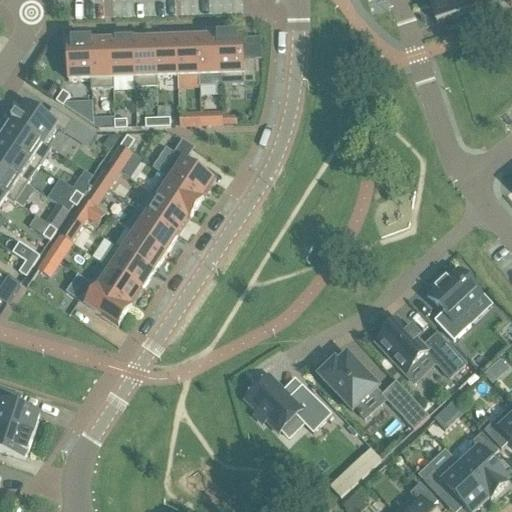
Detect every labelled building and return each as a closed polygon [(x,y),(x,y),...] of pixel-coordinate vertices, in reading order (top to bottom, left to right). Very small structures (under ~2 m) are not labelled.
[(442,0),(430,4),(437,26),(467,16),(471,29),(503,18),(499,5),(476,12),(472,0),(442,0)] [(243,63),(242,39),(220,40),(221,88),(256,87),(255,63),(243,63)] [(220,40),(198,41),(199,79),(200,89),(221,88),(220,40)] [(199,79),(198,41),(176,42),(178,80),(199,79)] [(157,90),(155,42),(133,43),(135,91),(157,90)] [(178,80),(176,42),(155,42),(157,90),(158,90),(157,81),(178,80)] [(135,91),(133,43),(112,44),(113,92),(115,92),(114,82),(134,81),(134,91),(135,91)] [(113,92),(112,44),(90,45),(92,93),(113,92)] [(90,45),(68,46),(68,56),(67,56),(67,57),(68,57),(69,84),(91,83),(91,93),(92,93),(90,45)] [(63,94),(56,104),(63,109),(70,99),(63,94)] [(46,121),(24,107),(10,127),(50,154),(51,153),(45,149),(56,132),(64,138),(73,125),(53,111),(46,121)] [(223,115),(201,116),(201,120),(202,128),(223,127),(223,115)] [(201,120),(189,120),(189,129),(202,129),(201,120)] [(171,130),(170,121),(158,122),(158,130),(171,130)] [(158,130),(158,122),(146,122),(146,131),(158,130)] [(115,132),(127,131),(127,123),(115,123),(115,132)] [(50,154),(10,127),(0,142),(0,143),(39,170),(50,154)] [(127,139),(121,149),(128,154),(134,144),(127,139)] [(39,170),(0,143),(0,169),(27,188),(39,170)] [(121,149),(109,167),(118,174),(131,156),(128,154),(121,149)] [(164,179),(202,204),(215,185),(184,165),(190,156),(180,150),(174,159),(175,159),(162,178),(164,179)] [(109,167),(96,185),(106,192),(118,174),(109,167)] [(27,188),(0,169),(0,195),(15,206),(27,188)] [(190,222),(202,204),(164,179),(153,196),(151,194),(150,195),(190,222)] [(15,206),(0,195),(0,211),(7,202),(15,207),(15,206)] [(70,205),(77,210),(84,199),(77,195),(70,205)] [(190,222),(150,195),(138,213),(178,240),(190,222)] [(73,221),(83,228),(95,210),(85,204),(80,211),(73,221)] [(61,228),(69,216),(59,209),(51,221),(61,228)] [(138,213),(138,214),(146,219),(134,236),(166,258),(178,240),(138,213)] [(71,246),(83,228),(73,221),(61,239),(71,246)] [(43,239),(50,244),(57,234),(50,229),(43,239)] [(166,258),(134,236),(123,254),(115,248),(114,249),(154,276),(166,258)] [(19,246),(12,256),(26,265),(33,269),(33,270),(40,259),(33,255),(19,246)] [(154,276),(114,249),(102,267),(142,294),(154,276)] [(50,257),(39,274),(50,281),(62,265),(50,257)] [(26,280),(33,270),(33,269),(26,265),(19,275),(26,280)] [(104,269),(93,286),(91,284),(90,285),(130,312),(142,294),(102,267),(102,268),(104,269)] [(457,272),(428,299),(444,316),(435,324),(454,345),(471,329),(462,320),(483,300),(457,272)] [(78,304),(118,330),(130,312),(90,285),(78,304)] [(406,378),(427,358),(450,383),(467,367),(438,336),(422,351),(417,346),(420,343),(413,336),(410,338),(399,326),(377,347),(406,378)] [(336,365),(320,379),(353,415),(378,391),(348,359),(338,368),(336,365)] [(269,380),(246,403),(258,416),(255,419),(263,427),(267,424),(279,437),(296,420),(313,437),(332,419),(302,389),(290,401),(269,380)] [(396,385),(382,399),(414,434),(429,420),(396,385)] [(0,391),(0,429),(33,440),(39,424),(38,424),(40,417),(18,410),(22,399),(0,391)] [(511,408),(511,409),(484,434),(502,453),(511,444),(511,445),(511,408)] [(0,429),(0,454),(25,463),(27,456),(28,457),(33,440),(0,429)] [(458,465),(458,466),(490,501),(490,502),(491,503),(508,488),(506,486),(509,484),(490,464),(499,455),(482,437),(472,446),(476,449),(458,465)] [(434,475),(424,484),(441,503),(450,495),(466,511),(478,511),(490,502),(490,501),(458,466),(458,465),(455,462),(437,478),(434,475)] [(414,500),(401,511),(431,511),(438,506),(421,487),(411,497),(414,500)]
